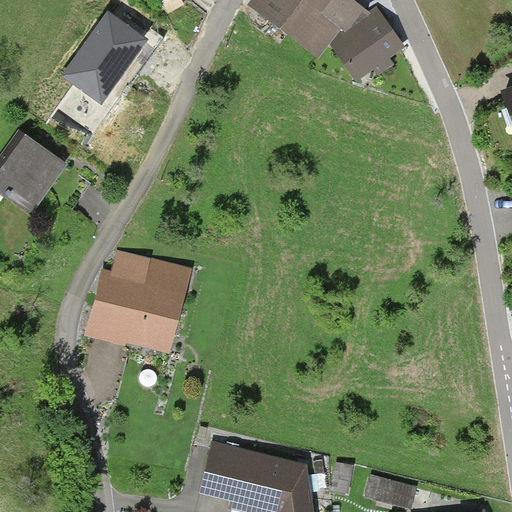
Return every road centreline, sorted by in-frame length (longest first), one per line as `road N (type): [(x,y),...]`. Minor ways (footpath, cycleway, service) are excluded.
road 1 (residential): [(228,0),(167,132),(68,308),(63,342),(102,511)]
road 2 (residential): [(404,0),(474,178),(509,385)]
